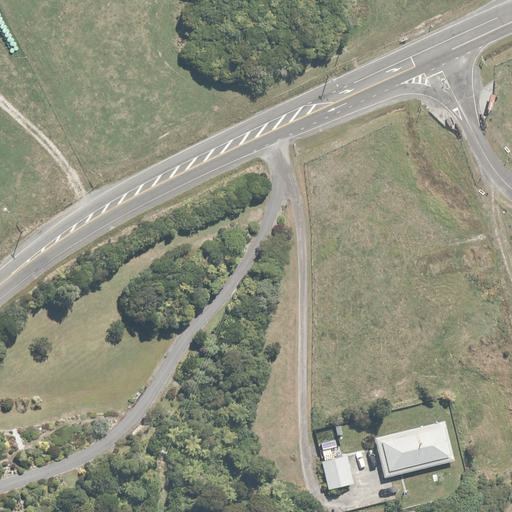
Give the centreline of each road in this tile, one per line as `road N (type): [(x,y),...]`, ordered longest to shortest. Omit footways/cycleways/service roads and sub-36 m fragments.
road 1 (tertiary): [(0,287),(149,192),(435,59)]
road 2 (unclassified): [(435,59),(480,153),(511,193)]
